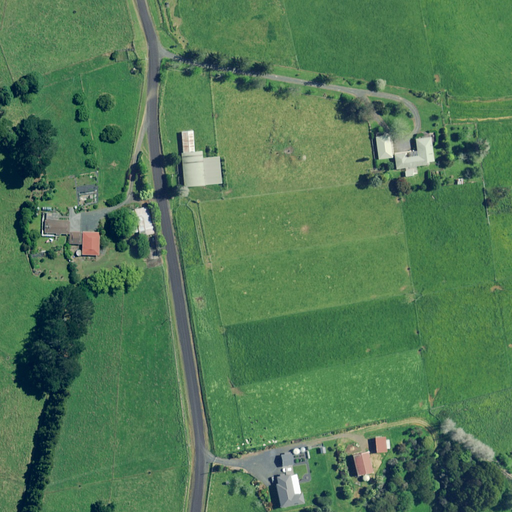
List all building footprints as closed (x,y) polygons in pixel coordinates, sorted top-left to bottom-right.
[(200,151),(193,151),(191,130),(180,131),(182,153),(180,153),(183,186),(220,183),(217,156),(201,158),(200,151)] [(377,159),(390,157),(387,135),(374,137),(377,159)] [(426,162),(432,161),(429,136),(413,139),(415,156),(407,157),(407,155),(406,152),(404,153),(392,154),(394,169),(414,166),(427,164),(426,162)] [(138,235),(151,233),(147,207),(130,210),(131,214),(133,214),(135,225),(129,226),(130,233),(137,232),(138,235)] [(68,220),(42,219),(41,233),(67,234),(68,220)] [(97,255),(97,232),(68,232),(67,244),(80,244),(80,255),(97,255)] [(387,448),(386,439),(386,437),(383,437),(373,437),(374,452),(384,451),(387,451),(387,448)] [(355,476),(370,472),(366,451),(351,454),(355,476)] [(293,465),(292,454),(281,455),(282,466),(293,465)] [(299,492),(291,494),(288,474),(274,476),(276,483),(274,483),(278,507),(301,503),(299,492)]
